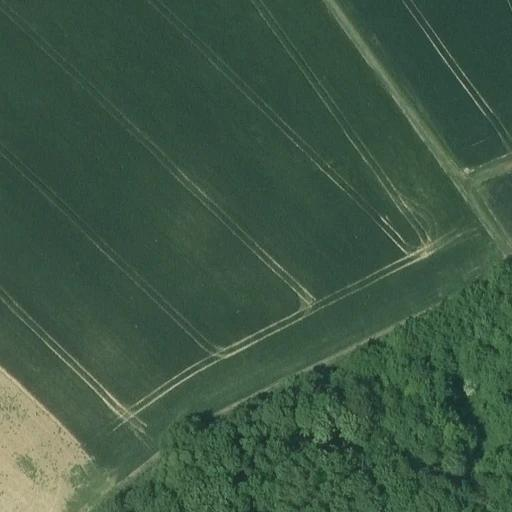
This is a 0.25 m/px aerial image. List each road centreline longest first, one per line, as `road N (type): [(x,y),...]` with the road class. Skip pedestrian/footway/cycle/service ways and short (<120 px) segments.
road 1 (track): [(511,272),(398,339),(231,407),(192,430),(100,511)]
road 2 (track): [(511,262),(325,0)]
